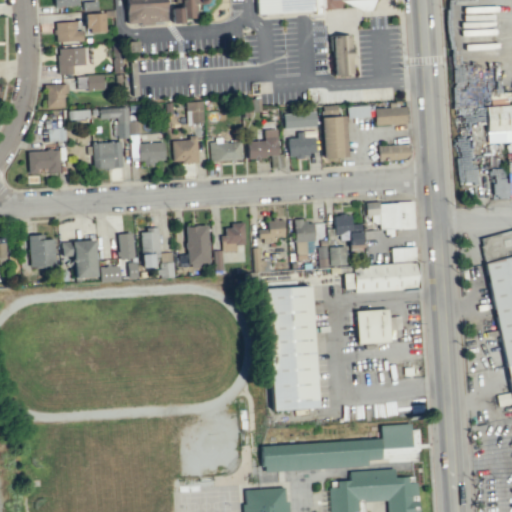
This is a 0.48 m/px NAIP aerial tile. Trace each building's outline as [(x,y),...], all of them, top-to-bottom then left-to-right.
[(81,10),(96,9),(95,0),(80,1),(81,10)] [(123,0),(125,22),(138,22),(138,24),(151,23),(151,21),(165,20),(163,0),(123,0)] [(168,7),(169,23),(182,22),(182,18),(196,17),(195,3),(202,3),(205,0),(172,0),(173,6),(168,7)] [(253,0),(254,14),(312,10),(312,13),(320,13),(320,10),(339,9),(339,4),(341,1),(360,10),(369,9),(372,0),(253,0)] [(84,13),(85,32),(103,32),(102,12),(84,13)] [(81,40),(80,30),(75,30),(75,21),(53,22),(54,41),(81,40)] [(331,75),(350,75),(349,35),(330,35),(331,75)] [(120,43),(110,43),(112,73),(121,72),(120,43)] [(55,48),(56,74),(70,73),(70,65),(82,64),(82,47),(55,48)] [(75,90),(102,88),(101,74),(74,76),(75,90)] [(65,83),(44,84),(45,107),(63,106),(62,94),(66,94),(65,83)] [(184,101),(184,123),(201,123),(200,101),(184,101)] [(405,106),(397,106),(397,102),(388,103),(388,107),(372,108),(373,124),(405,123),(405,106)] [(511,104),(484,106),(485,142),(511,141),(511,104)] [(344,157),(343,115),(335,116),(335,105),(323,105),(323,115),(320,115),(320,157),(344,157)] [(367,116),(367,105),(345,105),(345,117),(367,116)] [(97,108),(97,118),(115,117),(115,136),(136,136),(136,120),(126,120),(126,107),(97,108)] [(87,119),(87,109),(66,110),(67,119),(87,119)] [(282,127),(314,126),(313,111),(282,112),(282,127)] [(46,140),(64,140),(63,127),(46,128),(46,140)] [(261,129),(262,140),(245,141),(246,158),(276,156),(275,129),(261,129)] [(314,155),(313,136),(302,137),(302,131),(294,132),(294,137),(285,138),(286,156),(314,155)] [(194,138),(170,138),(170,162),(195,161),(194,138)] [(91,168),(120,167),(118,141),(90,142),(91,168)] [(137,143),(138,163),(162,161),(161,141),(137,143)] [(238,141),(207,143),(208,161),(239,160),(238,141)] [(377,160),(408,158),(407,144),(376,145),(377,160)] [(58,172),(57,149),(25,150),(26,173),(58,172)] [(373,205),(409,203),(410,227),(374,229),(373,205)] [(333,214),(334,240),(347,239),(347,244),(360,244),(360,223),(349,224),(349,214),(333,214)] [(274,240),(274,236),(282,236),(281,218),(265,219),(265,228),(256,229),(256,241),(274,240)] [(312,220),(292,221),(294,258),(305,258),(304,241),(312,241),(312,220)] [(223,224),(223,235),(219,235),(220,251),(234,251),(234,244),(242,244),(241,223),(223,224)] [(184,226),(185,267),(198,267),(198,262),(207,262),(206,225),(184,226)] [(153,267),(152,258),(157,258),(156,228),(138,229),(139,267),(153,267)] [(130,233),(115,233),(116,258),(131,258),(130,233)] [(42,239),(42,234),(26,235),(28,267),(53,267),(52,238),(42,239)] [(60,256),(71,255),(72,277),(94,277),(92,240),(59,241),(60,256)] [(343,246),(326,247),(327,266),(344,265),(343,246)] [(390,248),(411,247),(412,260),(391,261),(390,248)] [(220,270),(220,250),(211,250),(212,270),(220,270)] [(170,252),(157,253),(157,277),(171,277),(170,252)] [(511,402),(480,262),(511,254),(511,402)] [(252,271),(267,270),(266,257),(251,258),(252,271)] [(134,260),(117,260),(118,278),(135,278),(134,260)] [(97,266),(97,282),(117,281),(116,265),(97,266)] [(350,296),(349,272),(412,267),(414,292),(350,296)] [(306,285),(312,411),(267,413),(260,288),(306,285)] [(352,311),(387,309),(389,344),(354,346),(352,311)] [(259,470),(420,463),(418,426),(378,428),(379,443),(258,449),(259,470)] [(349,472),(393,470),(394,479),(415,478),(416,511),(386,511),(386,499),(362,500),(362,511),(329,511),(328,483),(350,482),(349,472)] [(283,488),(284,511),(241,511),(240,491),(283,488)]
